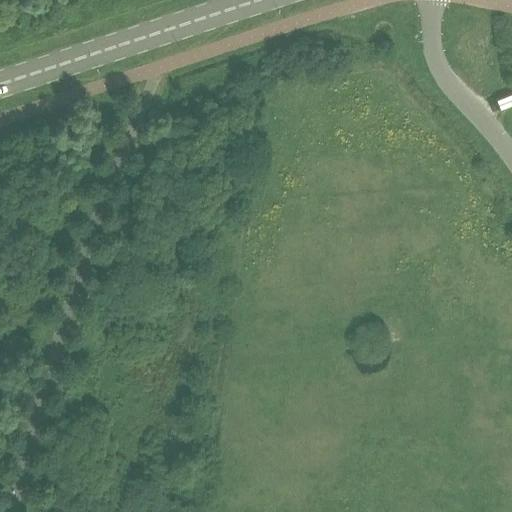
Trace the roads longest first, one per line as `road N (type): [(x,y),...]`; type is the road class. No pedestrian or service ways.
road 1 (secondary): [(266,0),(0,87)]
road 2 (residential): [(511,161),(434,60),(431,0)]
